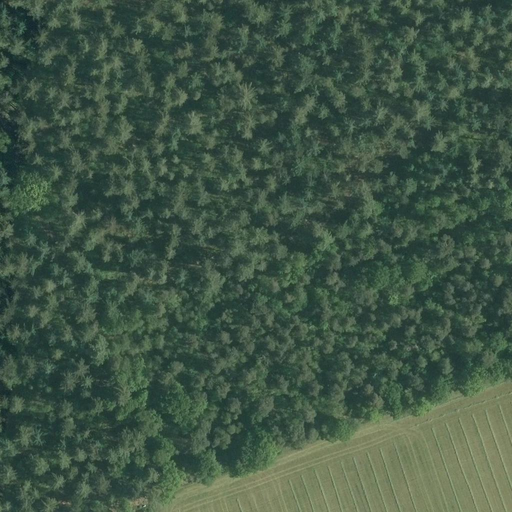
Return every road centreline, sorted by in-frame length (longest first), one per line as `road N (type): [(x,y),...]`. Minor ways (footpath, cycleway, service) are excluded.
road 1 (track): [(104,341),(511,209)]
road 2 (track): [(171,495),(0,107)]
